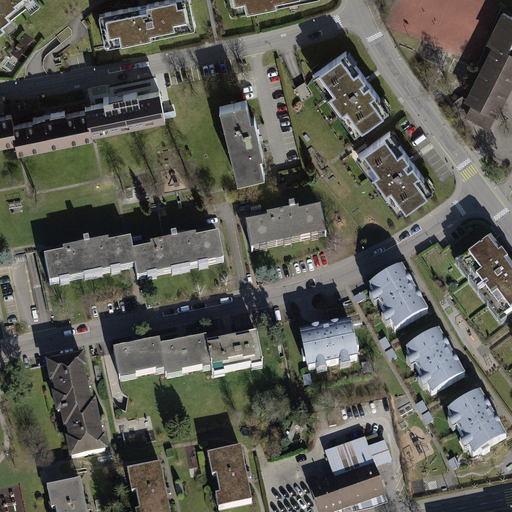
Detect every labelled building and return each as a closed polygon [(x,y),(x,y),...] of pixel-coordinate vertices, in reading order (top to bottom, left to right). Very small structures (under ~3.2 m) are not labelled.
[(0,0),(0,31),(9,24),(5,19),(28,0),(0,0)] [(177,0),(99,15),(106,48),(196,31),(190,0),(177,0)] [(228,0),(232,16),(311,0),(228,0)] [(511,17),(502,14),(490,48),(469,106),(472,107),(466,123),(497,134),(511,93),(511,17)] [(389,110),(346,51),(319,71),(327,81),(323,85),(337,103),(339,101),(345,108),(341,111),(349,122),(354,119),(362,130),(389,110)] [(158,94),(88,107),(89,112),(93,134),(163,121),(158,94)] [(248,101),(220,107),(237,179),(264,172),(248,101)] [(89,112),(14,126),(17,141),(20,153),(94,138),(93,134),(89,112)] [(12,116),(0,118),(0,144),(17,141),(14,126),(12,116)] [(433,190),(390,131),(363,151),(371,161),(366,165),(380,184),(383,181),(389,188),(385,191),(393,202),(398,199),(406,209),(433,190)] [(319,211),(247,226),(252,255),(325,240),(319,211)] [(219,234),(133,251),(137,272),(139,281),(225,264),(219,234)] [(511,309),(511,269),(490,239),(457,264),(498,320),(511,309)] [(131,240),(43,257),(49,288),(137,272),(133,251),(131,240)] [(403,269),(369,288),(395,333),(428,313),(403,269)] [(351,324),(299,335),(307,372),(359,361),(351,324)] [(439,332),(406,350),(432,395),(464,377),(439,332)] [(253,342),(206,351),(209,367),(211,376),(258,367),(253,342)] [(204,343),(158,352),(161,369),(163,377),(209,367),(206,351),(204,343)] [(156,344),(109,353),(114,378),(161,369),(158,352),(156,344)] [(78,363),(53,368),(62,412),(67,411),(86,407),(78,363)] [(480,396),(448,414),(474,458),(505,440),(480,396)] [(86,407),(67,411),(76,455),(100,450),(91,406),(86,407)] [(333,475),(308,484),(318,511),(340,511),(351,508),(386,496),(375,464),(389,459),(380,433),(325,452),(333,475)] [(237,453),(206,459),(217,510),(247,504),(237,453)] [(167,511),(159,469),(128,475),(136,511),(167,511)] [(84,511),(79,485),(49,491),(52,511),(84,511)] [(386,496),(351,508),(352,511),(359,511),(371,510),(380,506),(388,503),(386,496)]
